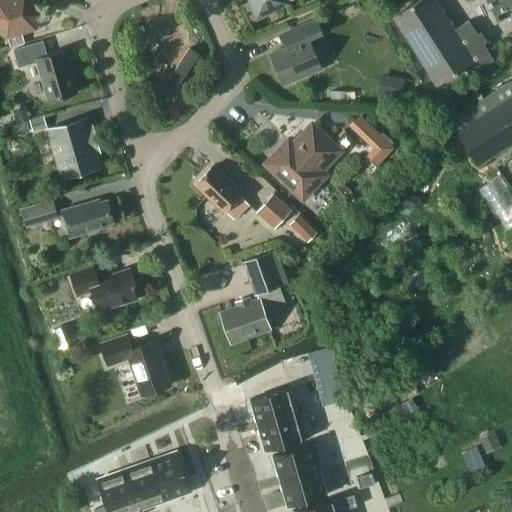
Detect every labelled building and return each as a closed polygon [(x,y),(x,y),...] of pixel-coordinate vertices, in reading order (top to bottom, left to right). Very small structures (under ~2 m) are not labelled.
[(37,0),(36,0),(0,0),(0,31),(7,35),(21,31),(24,26),(37,23),(41,15),(37,0)] [(258,28),(260,27),(256,20),(272,13),(271,11),(288,3),(286,0),(248,0),(250,3),(248,4),(258,28)] [(434,0),(417,0),(392,16),(438,84),(465,67),(470,74),(494,57),(469,19),(454,29),(434,0)] [(511,0),(464,0),(465,0),(466,0),(485,0),(493,14),(511,5),(511,0)] [(295,42),(270,54),(283,84),(321,68),(308,38),(321,32),(315,18),(289,30),(295,42)] [(37,58),(50,100),(75,93),(63,50),(43,56),(40,43),(16,50),(20,63),(37,58)] [(376,93),(399,98),(404,78),(381,73),(376,93)] [(511,80),(509,83),(508,82),(447,121),(475,165),(511,141),(511,80)] [(344,99),(344,90),(330,90),(330,99),(344,99)] [(5,115),(8,125),(30,118),(25,104),(12,109),(13,113),(5,115)] [(393,148),(357,114),(349,123),(375,148),(366,157),(375,165),(393,148)] [(32,131),(46,126),(43,116),(29,120),(32,131)] [(88,135),(84,120),(50,129),(64,176),(97,166),(93,152),(98,150),(93,133),(88,135)] [(340,150),(311,123),(292,144),(288,139),(265,163),(302,198),(304,197),(307,197),(313,191),(313,187),(325,174),(321,170),(329,161),(332,161),(339,154),(338,151),(340,150)] [(213,165),(194,184),(223,212),(242,192),(213,165)] [(256,211),(274,228),(292,209),(274,192),(256,211)] [(58,218),(53,199),(20,208),(26,227),(58,218)] [(99,202),(98,199),(62,210),(70,237),(106,226),(105,223),(113,221),(107,200),(99,202)] [(289,224),(307,241),(317,232),(298,214),(289,224)] [(242,262),(254,294),(287,282),(275,250),(242,262)] [(129,268),(97,279),(93,266),(70,274),(77,295),(92,290),(99,311),(137,298),(133,286),(135,286),(129,268)] [(221,313),(231,341),(269,327),(259,299),(221,313)] [(52,329),(58,350),(77,344),(70,323),(52,329)] [(170,385),(155,340),(131,348),(127,334),(100,343),(108,365),(128,358),(141,395),(170,385)] [(323,405),(346,399),(338,373),(330,346),(307,352),(323,405)] [(408,381),(432,367),(422,352),(399,367),(408,381)] [(289,387),(250,399),(257,424),(296,413),(289,387)] [(403,416),(417,407),(411,398),(397,406),(403,416)] [(296,413),(257,424),(265,449),(313,435),(306,410),(296,413)] [(318,441),(274,454),(281,479),(325,467),(318,441)] [(343,448),(327,452),(333,478),(350,473),(343,448)] [(173,453),(148,461),(161,500),(186,491),(173,453)] [(148,461),(123,470),(136,508),(161,500),(148,461)] [(321,468),(281,479),(289,505),(328,494),(321,468)] [(123,470),(97,479),(108,511),(137,511),(136,508),(123,470)] [(353,494),(294,511),(337,511),(357,505),(353,494)]
